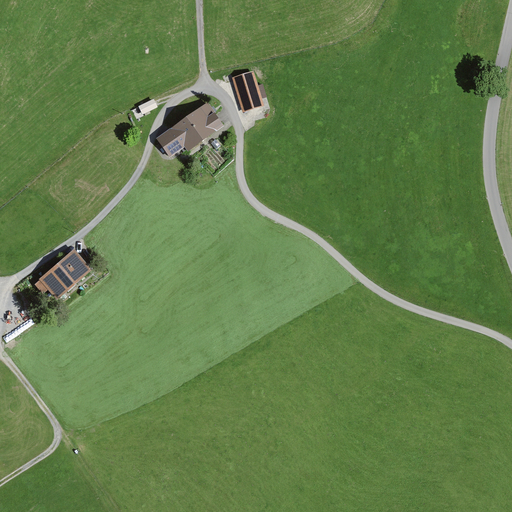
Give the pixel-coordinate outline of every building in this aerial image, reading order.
[(242,111),(261,105),(255,86),(251,73),(232,78),(242,111)] [(141,114),(155,107),(151,100),(138,107),(141,114)] [(183,146),(186,149),(220,125),(206,104),(171,128),(183,146)] [(168,156),(183,146),(171,128),(156,139),(168,156)] [(49,287),(57,296),(87,269),(72,252),(34,285),(41,294),(49,287)]
